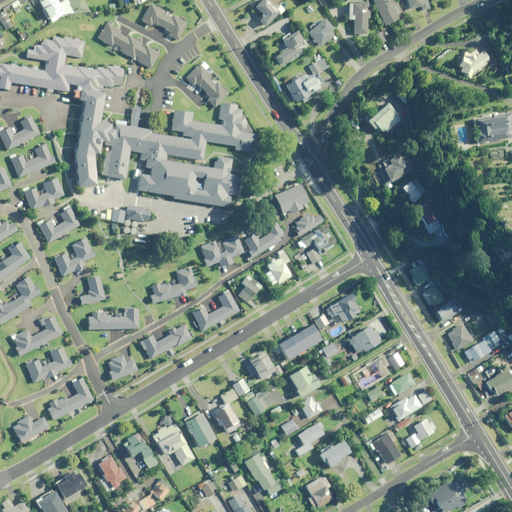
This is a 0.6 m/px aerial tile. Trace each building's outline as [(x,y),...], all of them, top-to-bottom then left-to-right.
[(59,5),(55,0),(37,0),(43,9),(42,10),(48,18),(58,12),(55,8),(59,5)] [(275,9),(264,0),(259,0),(254,6),(263,14),(255,22),(263,28),(277,13),(279,14),(283,10),(278,5),(275,9)] [(393,4),(390,0),(371,0),(384,26),(398,19),(396,14),(401,12),(396,3),(393,4)] [(404,0),(408,10),(420,6),(421,11),(429,9),(426,0),(404,0)] [(368,18),(368,3),(350,3),(350,16),(352,16),(352,34),(366,34),(366,18),(368,18)] [(149,4),(141,21),(149,25),(151,23),(156,26),(157,24),(164,28),(164,29),(169,32),(168,35),(176,40),(185,23),(171,15),(169,18),(162,14),(163,11),(149,4)] [(12,26),(3,11),(0,13),(0,22),(4,30),(12,26)] [(332,29),(323,19),(307,33),(319,47),(331,36),(328,32),(332,29)] [(106,23),(97,38),(111,46),(112,43),(120,48),(118,50),(149,68),(158,53),(144,45),(143,48),(139,46),(141,43),(127,35),(126,38),(118,33),(119,31),(106,23)] [(291,29),(279,37),(282,42),(278,45),(281,48),(273,53),(282,67),(303,53),(297,45),(303,41),(296,31),(293,32),(291,29)] [(385,41),(379,32),(371,37),(378,46),(385,41)] [(75,148),(74,156),(77,186),(94,185),(91,157),(92,153),(96,153),(98,141),(103,142),(103,146),(110,147),(109,154),(103,153),(100,175),(123,179),(127,151),(145,154),(143,167),(150,168),(148,176),(138,174),(136,190),(172,196),(172,199),(227,207),(229,194),(233,195),(236,175),(228,174),(229,168),(230,159),(216,157),(216,162),(213,162),(211,168),(163,161),(164,156),(164,154),(201,160),(204,141),(234,145),(233,149),(252,152),(253,147),(255,134),(240,132),(242,118),(239,118),(240,110),(235,109),(236,105),(219,103),(217,119),(221,119),(220,126),(191,121),(192,114),(174,111),(171,130),(182,131),(181,138),(149,133),(150,130),(114,124),(113,130),(108,129),(109,125),(103,124),(96,123),(101,93),(98,92),(99,85),(109,87),(110,84),(118,85),(121,68),(106,66),(106,69),(95,68),(95,70),(75,67),(75,68),(62,66),(64,55),(80,57),(82,42),(51,37),(51,41),(44,40),(40,39),(40,42),(39,45),(34,45),(33,51),(25,50),(24,56),(45,60),(44,63),(43,71),(0,63),(0,87),(8,89),(9,82),(67,91),(68,83),(79,85),(77,100),(83,101),(82,106),(79,121),(77,134),(75,148)] [(472,72),(473,74),(486,64),(485,62),(488,60),(481,51),(477,54),(474,50),(462,58),(460,57),(456,67),(461,69),(458,74),(470,78),(472,72)] [(328,67),(322,58),(308,67),(314,76),(328,67)] [(213,107),(227,93),(215,82),(213,84),(207,78),(209,76),(198,65),(185,78),(191,85),(193,83),(198,87),(199,86),(206,92),(205,93),(209,97),(206,100),(213,107)] [(308,94),(318,88),(317,86),(318,85),(314,78),(313,79),(311,77),(306,80),(303,75),(285,86),(295,103),(301,99),(303,103),(310,98),(308,94)] [(395,114),(386,103),(365,121),(372,129),(375,127),(381,133),(396,120),(393,116),(395,114)] [(511,137),(511,113),(473,119),(477,143),(511,137)] [(0,129),(0,138),(6,149),(38,134),(29,116),(19,121),(23,129),(12,135),(8,128),(3,131),(2,129),(0,129)] [(9,158),(18,177),(53,162),(50,155),(49,156),(44,144),(38,146),(39,147),(33,149),(37,157),(24,162),(21,155),(15,157),(14,156),(9,158)] [(412,170),(404,156),(398,159),(396,156),(387,161),(390,165),(381,169),(389,183),(412,170)] [(0,191),(10,187),(2,168),(0,168),(0,191)] [(22,191),(30,210),(41,206),(42,207),(53,202),(52,199),(62,195),(56,178),(41,183),(45,193),(37,196),(34,188),(28,191),(27,189),(22,191)] [(425,192),(414,178),(399,189),(410,203),(425,192)] [(299,185),(274,196),(281,212),(288,209),(289,213),(301,208),(299,205),(306,202),(299,185)] [(436,221),(427,204),(415,211),(427,235),(441,228),(437,220),(436,221)] [(144,208),(126,205),(125,213),(127,214),(126,219),(141,221),(142,220),(147,221),(148,211),(143,210),(144,208)] [(47,219),(37,225),(47,243),(78,225),(68,207),(58,213),(63,221),(52,227),(47,219)] [(123,212),(112,210),(110,221),(121,223),(123,212)] [(294,231),(297,237),(322,222),(318,216),(312,219),(310,216),(307,218),(305,215),(299,219),(300,220),(295,224),(297,227),(295,228),(296,230),(294,231)] [(189,221),(188,217),(185,218),(186,227),(194,226),(194,220),(189,221)] [(243,240),(249,251),(247,252),(250,257),(279,240),(277,238),(280,236),(281,232),(272,217),(262,223),(269,234),(257,241),(253,234),(243,240)] [(0,240),(16,231),(11,223),(7,225),(5,221),(0,224),(0,240)] [(305,247),(313,242),(319,254),(324,251),(323,249),(333,243),(330,237),(326,239),(323,234),(327,232),(323,226),(301,239),(305,247)] [(146,246),(147,234),(136,233),(135,239),(130,238),(130,243),(146,246)] [(214,242),(200,247),(205,259),(203,260),(205,266),(218,261),(220,267),(231,262),(229,257),(242,252),(235,236),(225,240),(226,242),(222,243),(225,252),(219,254),(214,242)] [(57,255),(52,257),(61,276),(72,271),(73,272),(84,267),(82,262),(94,256),(90,249),(89,249),(84,238),(73,243),(74,244),(71,246),(76,257),(68,261),(65,253),(58,256),(57,255)] [(0,277),(29,258),(18,243),(13,247),(11,245),(7,248),(11,255),(0,262),(0,277)] [(319,259),(313,248),(305,253),(311,263),(319,259)] [(288,261),(283,253),(277,256),(279,259),(282,264),(288,261)] [(430,272),(421,258),(416,261),(419,266),(408,273),(416,286),(429,278),(426,274),(430,272)] [(272,275),(277,283),(289,276),(282,264),(279,259),(266,266),(269,271),(267,272),(270,276),(272,275)] [(150,297),(152,303),(178,295),(178,297),(184,295),(182,290),(196,286),(194,279),(192,279),(189,267),(175,271),(179,284),(169,287),(168,285),(164,286),(163,284),(158,285),(157,284),(151,286),(154,296),(150,297)] [(237,295),(245,302),(252,294),(253,296),(260,286),(247,275),(241,283),(244,286),(237,295)] [(78,297),(80,304),(103,298),(98,276),(86,279),(89,291),(87,291),(88,295),(78,297)] [(0,304),(0,323),(29,304),(27,301),(39,293),(34,286),(33,287),(27,277),(17,283),(18,284),(15,286),(21,295),(7,304),(6,303),(1,306),(0,305),(0,304)] [(442,300),(434,285),(423,292),(431,307),(442,300)] [(192,314),(201,330),(237,311),(227,292),(217,297),(222,307),(206,315),(203,308),(192,314)] [(354,300),(350,294),(322,310),(330,323),(333,321),(335,325),(346,319),(346,320),(360,313),(353,301),(354,300)] [(460,307),(456,299),(445,305),(445,304),(433,311),(440,324),(442,323),(441,321),(456,313),(455,310),(460,307)] [(87,317),(88,330),(137,328),(137,309),(131,309),(131,307),(123,307),(123,312),(125,312),(125,317),(108,318),(108,315),(104,315),(104,312),(91,313),(91,317),(87,317)] [(482,317),(478,310),(470,315),(474,322),(482,317)] [(328,324),(323,315),(313,320),(319,329),(328,324)] [(14,347),(18,356),(61,334),(52,316),(47,319),(45,316),(38,320),(41,325),(43,324),(46,329),(30,337),(26,330),(14,336),(16,338),(13,340),(16,346),(14,347)] [(145,348),(150,358),(174,344),(176,347),(190,339),(183,325),(175,330),(174,328),(167,332),(169,335),(155,343),(151,336),(139,342),(143,349),(145,348)] [(319,341),(310,325),(276,346),(279,352),(281,351),(286,360),(319,341)] [(471,341),(461,325),(447,334),(457,350),(471,341)] [(372,333),(368,326),(349,337),(351,341),(349,342),(355,353),(362,349),(364,351),(378,344),(376,340),(378,339),(374,332),(372,333)] [(495,336),(493,332),(481,338),(483,340),(463,352),(469,363),(490,351),(487,347),(501,339),(498,334),(495,336)] [(336,352),(331,343),(321,349),(326,358),(336,352)] [(25,364),(33,382),(44,378),(56,373),(56,372),(70,366),(67,359),(66,360),(61,348),(49,353),(53,362),(40,367),(37,360),(31,363),(30,361),(25,364)] [(271,367),(262,351),(256,355),(256,356),(247,361),(249,365),(245,367),(251,377),(254,375),(257,379),(255,380),(258,385),(265,381),(263,379),(272,374),(274,378),(282,373),(276,364),(271,367)] [(108,372),(111,380),(136,371),(132,360),(124,363),(121,355),(109,359),(111,362),(107,363),(110,371),(108,372)] [(386,365),(381,357),(365,368),(374,382),(387,374),(383,367),(386,365)] [(309,376),(304,367),(287,377),(299,397),(318,386),(312,374),(309,376)] [(511,385),(511,375),(508,369),(487,382),(496,396),(511,385)] [(360,380),(354,370),(343,377),(349,386),(360,380)] [(414,385),(407,373),(390,383),(391,385),(388,387),(392,395),(396,393),(397,395),(414,385)] [(47,409),(52,420),(91,400),(80,378),(71,383),(77,394),(66,399),(65,398),(61,400),(61,399),(56,401),(55,400),(48,403),(50,407),(47,409)] [(248,390),(242,379),(231,385),(238,396),(248,390)] [(484,388),(480,381),(476,384),(479,390),(484,388)] [(381,395),(376,387),(365,393),(370,402),(381,395)] [(220,396),(225,404),(236,398),(231,389),(220,396)] [(268,394),(265,389),(253,396),(252,394),(243,399),(254,417),(263,410),(257,401),(268,394)] [(430,400),(425,391),(417,396),(422,404),(430,400)] [(397,422),(420,407),(413,395),(405,400),(404,397),(391,405),(393,408),(389,410),(397,422)] [(312,396),(301,403),(304,409),(301,411),(307,419),(321,411),(312,396)] [(238,426),(225,404),(212,412),(225,434),(238,426)] [(281,411),(277,406),(269,412),(273,416),(281,411)] [(381,415),(377,409),(362,418),(366,425),(381,415)] [(511,411),(502,417),(509,429),(511,427),(511,411)] [(214,439),(199,412),(183,421),(198,448),(214,439)] [(12,428),(20,442),(47,426),(42,417),(32,423),(27,416),(16,423),(17,425),(12,428)] [(411,422),(408,417),(395,425),(398,430),(411,422)] [(427,424),(424,419),(412,427),(420,440),(435,430),(430,422),(427,424)] [(296,429),(291,420),(279,427),(285,438),(293,433),(292,431),(296,429)] [(178,434),(180,433),(174,423),(165,428),(165,427),(155,433),(159,440),(155,442),(163,456),(172,450),(181,466),(194,459),(184,442),(183,443),(178,434)] [(322,428),(319,423),(295,437),(301,447),(294,451),(298,457),(311,449),(308,443),(323,434),(320,429),(322,428)] [(400,456),(387,434),(368,445),(371,450),(374,448),(384,465),(400,456)] [(418,443),(413,434),(404,439),(409,448),(418,443)] [(137,442),(132,435),(125,439),(129,445),(124,448),(130,457),(138,452),(147,469),(156,463),(142,439),(137,442)] [(280,447),(275,439),(268,444),(273,451),(280,447)] [(349,453),(341,440),(318,455),(320,459),(322,457),(328,467),(338,461),(337,460),(349,453)] [(261,462),(256,454),(242,463),(253,481),(255,480),(262,491),(265,489),(269,496),(282,487),(278,480),(274,482),(268,473),(270,472),(263,461),(261,462)] [(116,468),(108,457),(95,466),(103,478),(99,481),(107,493),(118,485),(117,483),(124,478),(117,467),(116,468)] [(304,474),(301,469),(295,473),(298,478),(304,474)] [(63,500),(84,486),(75,472),(71,474),(69,472),(52,483),(63,500)] [(245,485),(239,475),(230,480),(236,490),(245,485)] [(321,482),(319,478),(304,487),(310,497),(307,499),(313,510),(332,500),(326,489),(329,487),(325,480),(321,482)] [(171,488),(160,479),(149,493),(160,501),(171,488)] [(440,511),(445,511),(455,507),(456,510),(465,505),(463,502),(466,500),(462,493),(465,492),(459,482),(456,483),(454,479),(430,492),(440,511)] [(217,492),(211,482),(200,489),(206,498),(217,492)] [(64,511),(53,493),(35,503),(40,511),(64,511)] [(154,504),(149,495),(138,502),(143,510),(154,504)] [(245,506),(238,496),(227,502),(232,511),(251,511),(247,505),(245,506)] [(12,508),(7,499),(0,503),(0,510),(1,511),(29,511),(23,501),(12,508)] [(136,511),(139,509),(128,501),(123,507),(127,510),(124,511),(136,511)]
